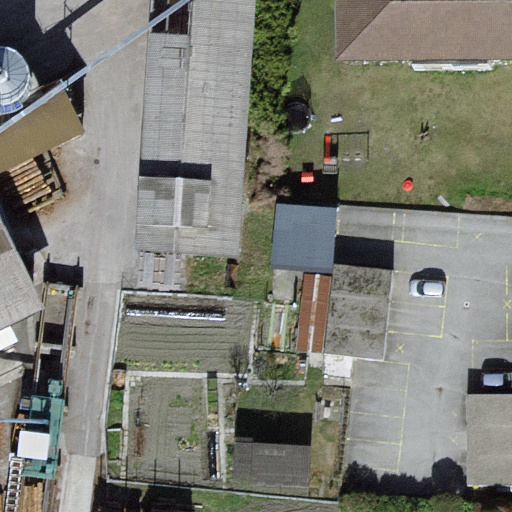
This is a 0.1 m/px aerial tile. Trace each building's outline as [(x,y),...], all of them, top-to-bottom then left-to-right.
[(255,0),(151,0),(136,248),(239,255),(255,0)] [(511,0),(347,0),(348,61),(511,59),(511,0)] [(334,257),(336,198),(276,196),(274,258),(308,259),(306,339),(388,341),(390,258),(334,257)] [(0,226),(0,333),(42,313),(0,226)] [(511,381),(466,383),(470,475),(511,473),(511,381)] [(232,473),(310,482),(315,441),(238,431),(232,473)] [(197,511),(95,502),(93,511),(197,511)]
